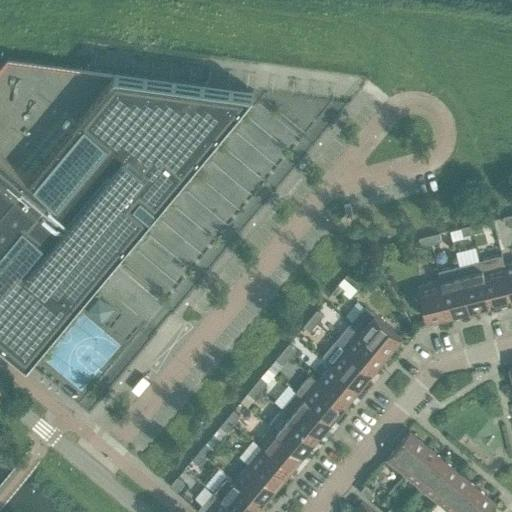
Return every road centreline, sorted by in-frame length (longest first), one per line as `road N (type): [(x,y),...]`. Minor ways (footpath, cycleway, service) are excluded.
road 1 (residential): [(315,511),(445,366),(511,349)]
road 2 (tertiary): [(141,511),(0,395)]
